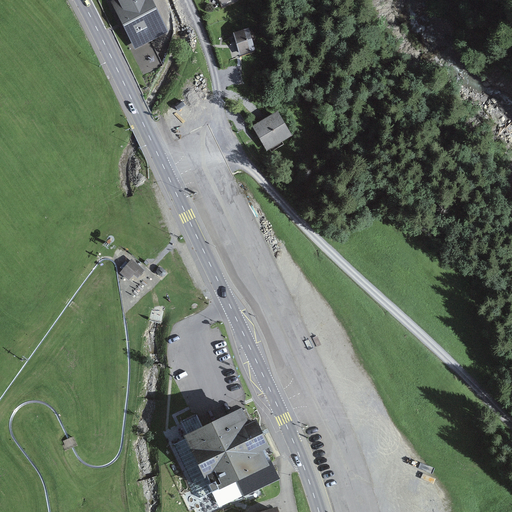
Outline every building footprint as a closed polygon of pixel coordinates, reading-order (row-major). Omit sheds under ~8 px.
[(150,0),(121,0),(113,4),(124,28),(134,50),(166,35),(156,12),(150,0)] [(238,0),(220,0),(224,8),(240,3),(238,0)] [(250,32),(236,36),(242,58),(256,54),(250,32)] [(279,115),(256,129),(269,150),(292,136),(279,115)] [(130,247),(140,254),(146,247),(136,239),(130,247)] [(132,258),(120,273),(129,280),(133,275),(138,278),(145,270),(132,258)] [(242,406),(184,433),(211,490),(236,479),(243,496),(280,478),(265,447),(270,444),(256,417),(250,421),(242,406)]
